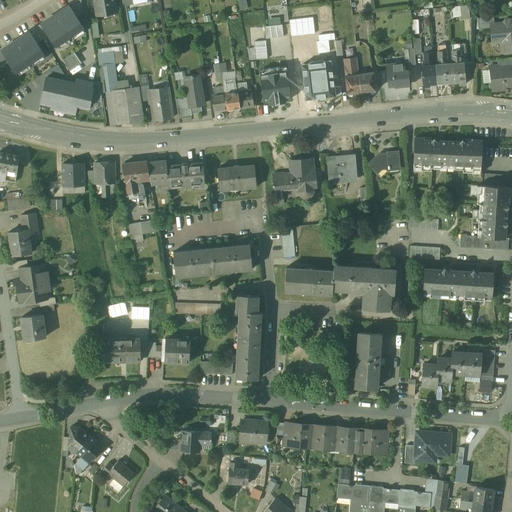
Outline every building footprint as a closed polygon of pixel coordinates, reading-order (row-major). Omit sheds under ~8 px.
[(114,0),(94,0),(96,14),(116,11),(114,0)] [(249,1),(238,3),(239,12),(250,10),(249,1)] [(42,22),(57,45),(84,28),(69,5),(42,22)] [(469,5),(452,7),(453,17),(460,17),(460,19),(470,18),(469,5)] [(493,16),(478,18),(479,29),(491,28),(491,24),(494,24),(493,16)] [(510,20),(505,20),(504,20),(505,21),(503,23),(494,24),(491,24),(491,28),(492,42),(502,41),(503,49),(511,47),(511,21),(511,20),(510,20)] [(265,36),(284,35),(283,24),(264,25),(265,36)] [(132,31),(133,35),(146,32),(145,27),(132,31)] [(1,48),(16,72),(44,54),(29,30),(1,48)] [(354,32),(347,32),(349,46),(355,45),(354,32)] [(420,38),(413,38),(414,49),(414,55),(421,54),(420,38)] [(328,42),(316,44),(317,54),(330,52),(328,42)] [(266,49),(250,50),(251,65),(268,64),(266,49)] [(460,50),(452,50),(453,64),(450,64),(451,82),(458,81),(458,84),(465,84),(464,81),(465,81),(464,63),(461,63),(460,50)] [(63,57),(71,72),(82,67),(75,51),(63,57)] [(445,51),(437,52),(439,65),(436,65),(437,83),(451,82),(450,64),(446,64),(445,51)] [(330,52),(317,54),(321,79),(319,79),(319,75),(311,76),(314,98),(320,97),(320,98),(329,97),(329,96),(335,95),(330,52)] [(433,65),(431,52),(424,53),(425,66),(421,66),(423,87),(429,86),(429,84),(437,83),(436,65),(433,65)] [(357,58),(343,59),(347,94),(361,92),(359,74),(357,58)] [(371,60),(361,61),(363,73),(359,74),(361,92),(375,90),(371,60)] [(139,86),(119,89),(116,63),(100,65),(107,126),(143,121),(139,86)] [(220,63),(214,64),(218,82),(223,81),(221,72),(220,63)] [(404,63),(385,65),(388,87),(394,86),(394,85),(409,84),(407,71),(404,72),(404,63)] [(497,67),(488,68),(491,91),(505,90),(505,87),(511,86),(511,67),(501,69),(501,72),(498,72),(497,67)] [(147,74),(139,75),(140,86),(148,85),(147,74)] [(194,75),(190,76),(191,76),(185,77),(188,97),(190,107),(191,112),(202,111),(201,105),(204,104),(199,75),(194,76),(194,75)] [(76,82),(46,76),(40,104),(51,106),(50,109),(75,114),(77,106),(88,108),(94,81),(77,78),(76,82)] [(235,81),(226,82),(227,92),(225,93),(228,110),(241,108),(239,91),(238,91),(235,91),(235,88),(236,87),(235,81)] [(247,82),(237,83),(238,91),(239,91),(241,108),(255,106),(252,89),(248,90),(248,87),(247,82)] [(148,85),(140,86),(142,101),(151,100),(149,90),(150,90),(149,84),(148,85)] [(283,84),(262,87),(264,105),(286,102),(283,84)] [(224,86),(214,87),(215,94),(212,94),(214,111),(228,110),(225,93),(224,86)] [(150,90),(149,90),(151,100),(154,120),(174,117),(169,87),(150,90)] [(3,93),(0,96),(0,99),(4,103),(8,99),(3,93)] [(188,97),(176,99),(179,117),(192,115),(191,112),(190,107),(188,97)] [(447,168),(448,141),(436,141),(434,139),(432,141),(424,140),(424,138),(415,137),(413,171),(422,171),(422,170),(431,170),(431,168),(447,168)] [(448,141),(447,168),(463,169),(463,172),(472,172),(472,173),(480,174),(482,140),(473,140),(472,143),(464,142),(462,140),(460,142),(448,141)] [(380,153),(370,163),(378,172),(384,166),(388,166),(388,167),(389,167),(390,168),(400,167),(398,151),(389,151),(389,153),(380,153)] [(20,156),(0,152),(0,179),(16,182),(20,156)] [(354,155),(337,157),(337,159),(329,160),(331,181),(356,179),(354,155)] [(311,158),(291,160),(292,168),(294,167),(294,172),(285,173),(285,172),(274,173),(275,184),(273,184),(275,204),(284,204),(282,189),(299,187),(300,190),(300,193),(302,195),(304,196),(307,196),(309,195),(311,194),(313,192),(313,189),(313,186),(316,185),(317,185),(315,168),(312,168),(311,158)] [(167,160),(148,162),(148,161),(147,161),(150,180),(150,179),(151,184),(168,183),(166,165),(167,165),(167,160)] [(133,161),(123,163),(128,192),(138,191),(133,162),(133,161)] [(147,161),(133,162),(138,191),(139,195),(146,194),(144,183),(142,183),(141,181),(150,180),(147,161)] [(114,162),(95,163),(95,170),(97,184),(102,183),(102,197),(110,197),(110,183),(115,183),(114,162)] [(187,162),(182,163),(182,164),(167,165),(166,165),(168,183),(168,187),(179,186),(179,184),(194,182),(194,185),(205,184),(203,162),(187,163),(187,162)] [(84,163),(62,164),(63,193),(84,192),(84,200),(92,200),(91,192),(85,191),(84,163)] [(234,167),(218,169),(220,190),(231,189),(231,186),(245,185),(246,188),(257,187),(255,165),(240,167),(239,165),(234,166),(234,167)] [(97,184),(95,170),(88,171),(90,184),(97,184)] [(511,183),(511,175),(483,174),(482,186),(510,187),(511,187),(511,183)] [(479,214),(506,215),(506,209),(509,207),(507,204),(507,196),(510,197),(510,187),(482,186),(477,185),(476,194),(478,194),(477,203),(480,203),(479,214)] [(19,192),(6,193),(7,200),(20,198),(19,192)] [(20,198),(7,200),(8,210),(30,207),(29,197),(20,198)] [(62,199),(50,200),(51,212),(63,211),(62,199)] [(36,213),(22,215),(24,229),(29,229),(30,234),(38,233),(36,213)] [(506,215),(479,214),(478,236),(479,236),(505,238),(505,225),(508,223),(506,221),(506,215)] [(438,219),(408,218),(408,230),(438,231),(438,219)] [(156,219),(128,224),(130,236),(131,236),(142,234),(156,232),(156,219)] [(109,223),(98,225),(102,244),(113,241),(109,223)] [(294,226),(281,228),(284,258),(296,257),(294,226)] [(24,229),(10,231),(13,255),(32,252),(30,234),(29,229),(24,229)] [(142,234),(131,236),(133,243),(144,241),(142,234)] [(505,238),(479,236),(478,248),(508,250),(509,238),(505,238)] [(113,241),(102,244),(103,249),(105,249),(106,256),(115,254),(113,241)] [(212,247),(214,272),(224,271),(224,268),(242,266),(243,269),(253,268),(250,243),(243,244),(212,247)] [(440,248),(410,246),(409,258),(439,260),(440,248)] [(214,272),(212,247),(173,252),(176,277),(186,275),(186,273),(204,270),(204,273),(214,272)] [(68,255),(65,260),(72,264),(75,260),(68,255)] [(27,260),(13,262),(14,269),(20,268),(28,267),(27,260)] [(28,267),(20,268),(21,280),(16,281),(19,303),(39,300),(47,299),(47,298),(42,264),(28,267)] [(364,288),(366,267),(359,267),(334,265),(334,271),(333,289),(342,290),(342,287),(364,288)] [(307,269),(286,267),(285,291),(286,288),(332,291),(332,294),(333,289),(334,271),(313,269),(313,268),(308,268),(307,269)] [(366,267),(364,288),(364,292),(367,292),(366,308),(363,308),(389,310),(390,294),(394,294),(396,270),(373,268),(366,267)] [(457,297),(459,271),(448,270),(448,269),(446,267),(442,270),(424,269),(423,291),(430,296),(450,297),(450,293),(457,293),(457,297)] [(459,271),(457,297),(458,293),(464,294),(464,298),(484,300),(484,295),(492,295),(493,273),(477,272),(477,271),(474,269),(471,272),(459,271)] [(259,295),(237,294),(236,309),(240,309),(238,336),(261,337),(262,312),(258,312),(259,295)] [(55,297),(47,298),(47,299),(39,300),(40,306),(56,304),(55,297)] [(221,304),(175,303),(175,313),(220,314),(221,304)] [(149,310),(111,311),(112,323),(149,322),(149,310)] [(42,314),(21,317),(25,340),(45,337),(42,314)] [(381,334),(359,332),(355,386),(377,388),(381,334)] [(261,337),(238,336),(236,378),(258,379),(261,337)] [(140,338),(99,340),(100,362),(141,360),(140,338)] [(190,340),(166,339),(164,361),(165,361),(165,358),(179,359),(179,362),(189,363),(190,340)] [(155,343),(148,342),(147,357),(162,358),(162,346),(155,346),(155,343)] [(467,353),(453,352),(452,359),(451,373),(465,374),(467,353)] [(481,354),(467,353),(465,374),(465,381),(479,382),(480,376),(480,369),(480,363),(481,356),(481,354)] [(452,359),(438,358),(437,365),(438,365),(437,379),(437,380),(451,380),(451,373),(452,359)] [(233,363),(201,361),(200,373),(232,375),(233,363)] [(437,365),(423,364),(422,385),(437,386),(437,380),(437,379),(438,365),(437,365)] [(408,384),(407,395),(414,396),(415,384),(408,384)] [(268,422),(243,420),(241,438),(255,439),(254,443),(266,444),(268,422)] [(309,424),(295,423),(294,428),(293,440),(293,446),(307,447),(307,441),(308,429),(309,424)] [(332,426),(319,425),(318,430),(317,442),(317,448),(331,449),(331,443),(332,431),(332,426)] [(79,427),(71,427),(70,437),(69,445),(71,446),(76,451),(89,436),(79,427)] [(294,428),(285,427),(284,440),(293,440),(294,428)] [(356,428),(341,427),(341,432),(340,444),(340,449),(354,450),(355,431),(356,428)] [(318,430),(308,429),(307,441),(317,442),(318,430)] [(380,430),(365,429),(365,431),(364,451),(378,452),(378,447),(379,435),(380,430)] [(171,430),(167,449),(181,450),(183,431),(171,430)] [(200,432),(183,431),(181,450),(199,452),(199,442),(200,432)] [(235,432),(227,431),(226,445),(234,445),(235,432)] [(341,432),(332,431),(331,443),(340,444),(341,432)] [(365,431),(355,431),(354,450),(364,451),(365,431)] [(211,433),(200,432),(199,442),(210,443),(211,433)] [(450,434),(416,432),(414,460),(428,461),(428,459),(432,455),(432,454),(449,455),(450,434)] [(389,436),(379,435),(378,447),(388,448),(389,436)] [(102,446),(89,436),(76,451),(82,456),(89,462),(102,446)] [(70,437),(64,437),(62,450),(68,451),(69,449),(71,446),(69,445),(70,437)] [(459,447),(455,482),(460,483),(462,465),(464,448),(459,447)] [(89,462),(82,456),(77,463),(81,467),(80,468),(82,470),(83,468),(83,469),(89,462)] [(134,473),(118,460),(114,466),(109,462),(101,471),(107,475),(108,473),(124,486),(134,473)] [(248,470),(238,469),(239,463),(230,462),(228,482),(247,484),(248,470)] [(469,466),(462,465),(460,483),(466,484),(469,466)] [(351,469),(339,468),(339,476),(350,477),(351,469)] [(350,477),(339,476),(338,484),(349,485),(350,477)] [(437,480),(426,478),(425,492),(431,493),(435,494),(437,480)] [(450,482),(438,480),(436,495),(448,497),(450,482)] [(271,481),(266,491),(271,494),(276,484),(271,481)] [(366,511),(369,486),(355,484),(355,486),(349,485),(338,484),(337,495),(351,497),(350,511),(366,511)] [(383,487),(369,486),(366,511),(383,511),(384,500),(399,501),(400,490),(383,488),(383,487)] [(259,498),(261,490),(251,487),(249,495),(259,498)] [(494,489),(476,487),(475,495),(469,492),(462,491),(461,499),(492,503),(494,489)] [(414,490),(400,489),(399,501),(398,511),(414,511),(415,503),(430,504),(431,493),(425,492),(414,491),(414,490)] [(175,511),(180,507),(165,494),(152,509),(155,511),(159,511),(160,511),(159,511),(175,511)] [(448,497),(436,495),(434,508),(441,510),(446,510),(448,497)] [(107,497),(100,496),(99,507),(106,508),(107,497)] [(307,497),(299,496),(298,504),(306,505),(307,497)] [(290,511),(291,511),(276,498),(263,511),(290,511)] [(490,511),(492,503),(461,499),(459,506),(467,508),(473,506),(472,511),(490,511)]
